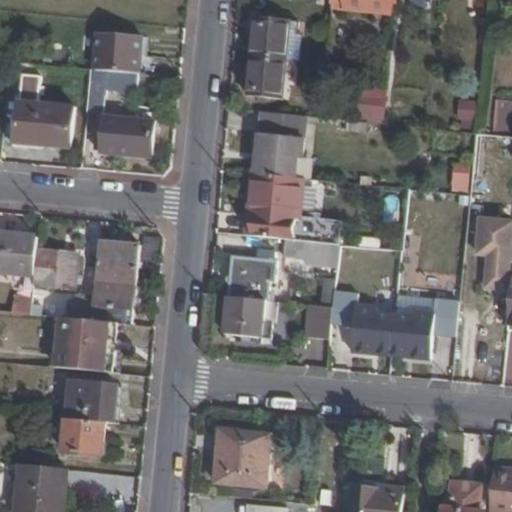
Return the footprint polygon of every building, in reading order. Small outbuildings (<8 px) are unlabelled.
[(336,0),(336,11),(391,17),(392,0),(336,0)] [(258,18),(254,57),(288,60),(291,21),(258,18)] [(291,21),(288,60),(300,61),(303,61),(306,23),(291,21)] [(94,70),(137,75),(142,39),(98,34),(94,70)] [(288,60),(254,57),(250,97),(284,100),(285,86),(288,60)] [(288,60),(285,86),(297,87),(300,61),(288,60)] [(91,70),(86,112),(103,114),(106,83),(136,86),(137,75),(94,70),(91,70)] [(37,104),(39,79),(21,77),(14,144),(68,148),(72,108),(37,104)] [(511,99),(500,99),(499,116),(511,117),(511,99)] [(382,103),(366,101),(364,119),(380,121),(382,103)] [(458,119),(474,120),(476,102),(459,101),(458,119)] [(102,152),(152,156),(155,122),(106,118),(102,152)] [(372,141),(374,126),(326,122),(326,137),(372,141)] [(260,135),(256,175),(297,179),(298,162),(303,162),(305,139),(303,139),(303,130),(291,130),(291,138),(260,135)] [(470,193),(475,165),(458,163),(453,191),(470,193)] [(297,179),(256,175),(254,196),(250,235),(284,238),(341,244),(342,221),(298,217),(298,200),(295,200),(297,179)] [(511,245),(511,221),(478,218),(475,257),(487,258),(484,290),(508,291),(511,245)] [(0,233),(0,271),(36,275),(38,251),(39,237),(0,233)] [(337,267),(341,244),(284,238),(283,257),(307,259),(307,263),(337,267)] [(142,246),(101,244),(97,295),(95,321),(107,322),(119,324),(125,324),(135,325),(142,246)] [(36,275),(35,284),(77,287),(79,254),(38,251),(36,275)] [(232,259),(228,299),(266,302),(268,284),(274,284),(277,262),(274,262),(275,254),(262,253),(262,260),(232,259)] [(70,306),(68,319),(95,321),(97,295),(83,294),(70,306)] [(31,315),(33,299),(16,297),(15,313),(31,315)] [(266,302),(228,299),(225,334),(261,338),(261,343),(271,344),(271,333),(263,332),(266,302)] [(350,353),(391,356),(395,320),(396,304),(384,303),(377,308),(376,316),(355,314),(355,316),(348,316),(346,328),(352,329),(350,353)] [(433,340),(456,342),(460,307),(436,306),(435,321),(414,319),(414,322),(395,320),(391,356),(431,360),(433,340)] [(309,337),(330,339),(333,309),(313,307),(309,337)] [(60,318),(58,332),(56,355),(56,368),(116,373),(119,324),(107,322),(95,321),(68,319),(60,318)] [(125,324),(119,324),(116,373),(120,374),(125,324)] [(81,384),(78,420),(121,424),(126,425),(129,387),(81,384)] [(121,424),(78,420),(75,453),(118,456),(121,424)] [(213,455),(219,456),(221,433),(241,434),(242,426),(216,424),(213,455)] [(221,433),(219,456),(216,484),(266,489),(271,437),(241,434),(221,433)] [(25,449),(23,465),(43,467),(45,451),(25,449)] [(23,465),(19,465),(14,511),(64,511),(66,498),(62,497),(64,469),(43,467),(23,465)] [(511,511),(511,470),(493,469),(489,511),(511,511)] [(480,511),(483,487),(453,484),(450,511),(480,511)] [(230,498),(250,500),(251,490),(231,488),(230,498)] [(350,511),(400,511),(403,494),(353,488),(350,511)] [(321,511),(322,507),(258,501),(256,511),(321,511)]
